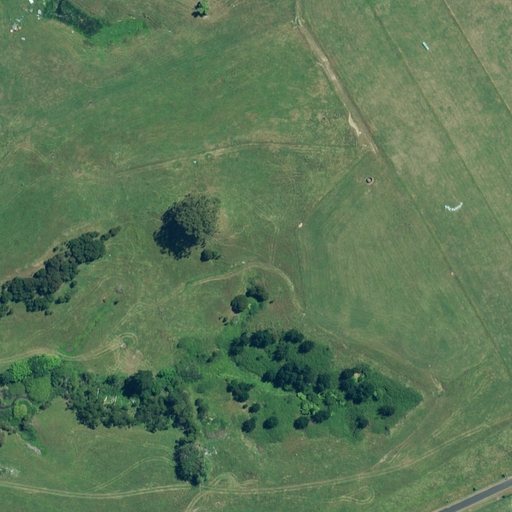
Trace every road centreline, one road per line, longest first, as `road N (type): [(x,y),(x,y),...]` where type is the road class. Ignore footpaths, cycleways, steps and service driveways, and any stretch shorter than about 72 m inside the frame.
road 1 (track): [(244,0),(215,28),(113,78),(43,97),(0,71)]
road 2 (track): [(299,0),(299,20),(379,152)]
